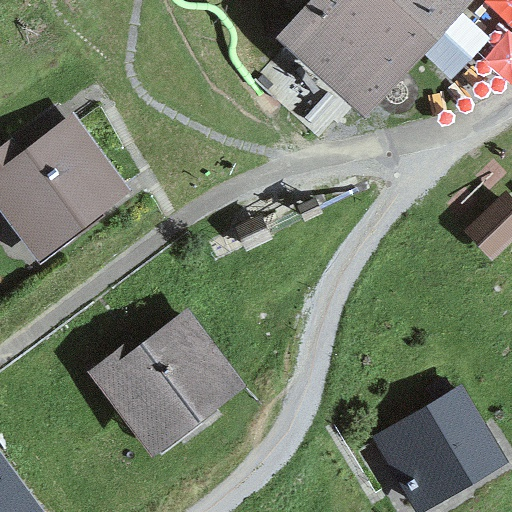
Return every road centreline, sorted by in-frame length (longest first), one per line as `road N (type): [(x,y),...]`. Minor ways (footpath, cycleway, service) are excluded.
road 1 (track): [(0,352),(166,228),(244,183),(340,152),(454,132),(511,104)]
road 2 (track): [(454,132),(352,256),(291,427),(206,511)]
